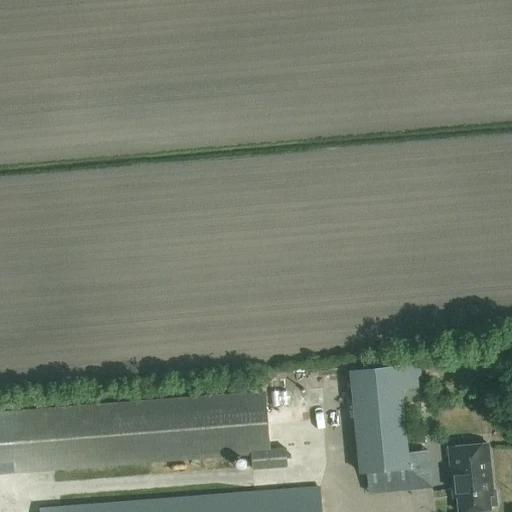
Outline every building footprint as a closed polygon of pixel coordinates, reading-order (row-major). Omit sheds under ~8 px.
[(404,386),(424,384),(422,363),(354,369),(364,470),(411,466),(404,386)] [(324,379),(311,383),(315,399),(329,395),(324,379)] [(0,465),(13,464),(14,471),(250,452),(252,468),(286,466),(285,448),(269,449),(264,393),(0,413),(0,465)] [(496,494),(492,488),(488,442),(448,446),(453,496),(457,496),(458,511),(490,508),(490,506),(494,505),(497,502),(496,494)] [(41,509),(41,511),(320,511),(319,487),(41,509)]
